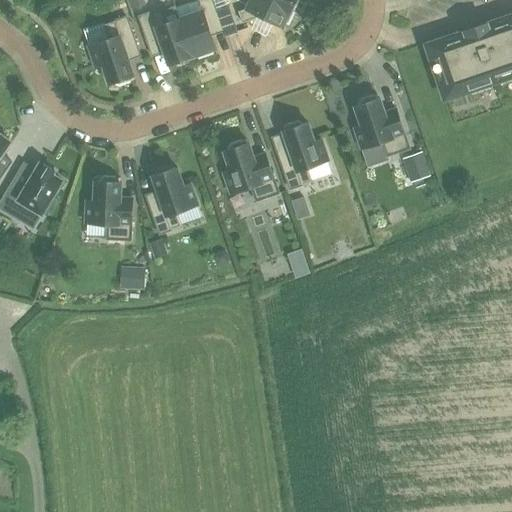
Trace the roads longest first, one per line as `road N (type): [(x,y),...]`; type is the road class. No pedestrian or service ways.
road 1 (residential): [(0,28),(31,56),(54,105),(74,123),(127,134),(345,57),(370,29),(375,0)]
road 2 (unclassified): [(39,511),(39,464),(15,357)]
